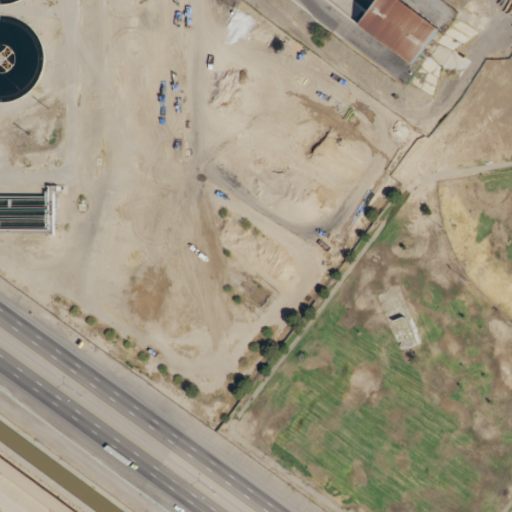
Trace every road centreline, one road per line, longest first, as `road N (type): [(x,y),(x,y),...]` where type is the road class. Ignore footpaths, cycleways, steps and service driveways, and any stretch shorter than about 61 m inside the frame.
road 1 (motorway): [(275,511),(0,314)]
road 2 (motorway): [(0,357),(214,511)]
